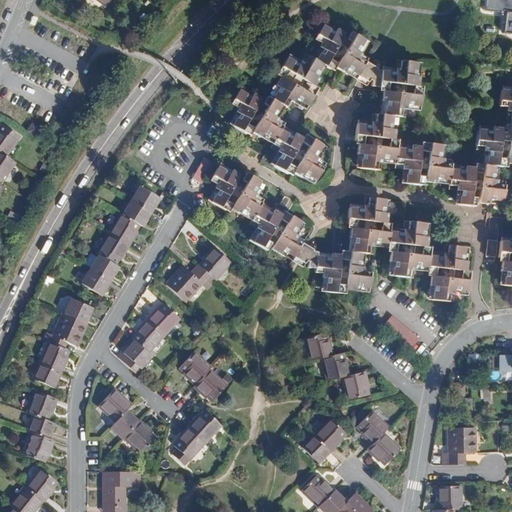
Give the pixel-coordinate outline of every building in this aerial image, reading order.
[(511,0),(484,0),(484,9),(505,12),(503,32),(511,33),(511,0)] [(293,62),(282,55),(275,68),(282,72),(284,68),(308,82),(309,82),(310,82),(315,74),(311,72),(318,61),(327,66),(332,59),(328,56),(336,41),(344,45),(333,64),(343,69),(344,66),(356,73),(364,58),(355,53),(356,50),(355,48),(359,41),(361,37),(347,29),(343,37),(340,35),(342,31),(333,25),(331,27),(321,21),(312,37),(321,42),(319,45),(321,46),(314,58),(304,53),(298,61),(295,59),(293,62)] [(381,68),(379,82),(386,83),(386,79),(416,82),(417,73),(414,72),(416,58),(400,56),(398,66),(395,66),(394,69),(381,68)] [(364,58),(356,73),(366,78),(368,76),(373,67),(375,65),(364,58)] [(368,76),(370,77),(369,81),(379,82),(381,68),(373,67),(368,76)] [(233,86),(225,100),(234,106),(232,110),(234,112),(228,122),(241,129),(245,123),(241,120),(250,105),(258,109),(247,128),(256,133),(257,130),(270,137),(268,141),(276,146),(277,146),(275,149),(277,151),(271,162),(284,170),(288,164),(284,161),(298,136),(288,131),(287,133),(280,128),(275,125),(276,122),(268,117),(270,114),(268,113),(275,101),(282,105),(287,95),(290,97),(292,95),(304,102),(311,89),(304,85),(302,89),(281,77),(277,75),(272,84),(274,86),(268,97),(261,94),(257,100),(254,98),(255,95),(246,90),(245,93),(234,87),(233,86)] [(511,86),(511,89),(498,88),(496,104),(505,105),(505,109),(509,110),(507,123),(503,123),(502,130),(506,131),(502,161),(511,162),(511,86)] [(368,124),(355,123),(353,137),(361,138),(361,134),(391,137),(392,127),(389,127),(391,113),(399,114),(401,103),(405,103),(405,100),(418,102),(420,88),(412,87),(411,91),(383,88),(382,98),(385,98),(383,112),(375,111),(374,121),(369,121),(368,124)] [(482,145),(481,149),(485,149),(483,163),(475,162),(474,171),(470,171),(470,167),(460,166),(460,170),(446,168),(447,163),(439,162),(439,157),(436,157),(438,143),(422,141),(421,150),(425,150),(422,180),(432,181),(432,177),(445,179),(444,183),(454,185),(454,189),(458,190),(456,204),(470,206),(471,197),(467,197),(469,178),(477,180),(475,200),(486,202),(486,199),(499,200),(500,187),(501,184),(490,183),(491,179),(489,179),(491,164),(498,165),(499,157),(494,156),(497,127),(489,126),(488,126),(487,129),(474,127),(472,144),(482,145)] [(33,131),(28,138),(36,144),(41,137),(33,131)] [(316,142),(304,135),(301,141),(304,143),(289,168),(298,174),(300,171),(311,177),(320,163),(311,158),(313,155),(310,153),(316,142)] [(0,136),(0,161),(10,142),(0,136)] [(415,175),(418,145),(407,143),(406,147),(395,146),(395,142),(387,141),(387,145),(358,142),(356,153),(359,153),(358,166),(374,168),(376,158),(380,158),(380,156),(394,157),(393,162),(402,164),(401,168),(404,168),(402,182),(418,184),(419,179),(419,176),(415,175)] [(0,186),(10,168),(0,162),(0,186)] [(213,186),(206,198),(219,206),(223,200),(228,203),(226,205),(235,210),(236,208),(243,212),(250,198),(247,196),(250,192),(247,190),(254,178),(241,170),(236,177),(241,180),(232,195),(224,191),(235,172),(227,167),(225,170),(213,163),(205,176),(213,181),(211,184),(213,186)] [(136,189),(127,203),(147,215),(155,201),(136,189)] [(285,197),(280,195),(275,203),(280,206),(285,197)] [(360,210),(346,208),(344,224),(353,225),(353,220),(382,222),(383,213),(380,212),(381,198),(366,197),(365,208),(360,207),(360,210)] [(266,241),(270,244),(267,248),(276,254),(278,250),(290,257),(298,243),(289,238),(292,233),(290,231),(296,221),(282,213),(277,221),(281,224),(273,238),(265,233),(276,214),(268,209),(266,212),(253,204),(255,201),(250,198),(243,212),(247,214),(245,218),(255,224),(252,228),(255,229),(249,240),(262,248),(266,241)] [(127,203),(118,218),(134,228),(138,230),(147,215),(127,203)] [(116,217),(104,237),(124,249),(133,235),(131,233),(134,228),(118,218),(116,217)] [(351,238),(349,251),(342,250),(341,258),(347,259),(345,276),(336,275),(338,255),(327,254),(327,257),(313,255),(312,267),(312,270),(322,271),(321,276),(325,277),(323,290),(339,291),(340,284),(344,285),(343,288),(353,290),(354,286),(367,287),(369,271),(358,270),(358,266),(356,265),(358,252),(365,253),(367,243),(371,243),(371,241),(384,242),(384,247),(391,248),(392,243),(421,246),(423,237),(418,236),(420,222),(404,221),(402,231),(398,231),(398,233),(385,232),(386,227),(378,226),(378,230),(349,227),(347,238),(351,238)] [(104,237),(92,257),(94,259),(109,268),(113,262),(115,263),(124,249),(104,237)] [(492,257),(494,241),(484,240),(482,256),(492,257)] [(497,242),(494,257),(503,258),(504,253),(511,254),(511,240),(510,241),(510,243),(497,242)] [(298,243),(290,257),(299,263),(301,260),(308,249),(298,243)] [(416,255),(387,252),(386,262),(390,263),(388,276),(404,277),(405,267),(409,268),(410,265),(423,267),(422,272),(431,274),(432,268),(460,271),(461,261),(458,261),(460,247),(444,245),(442,255),(438,255),(438,258),(424,256),(424,252),(417,251),(416,255)] [(209,249),(203,256),(197,263),(198,265),(195,269),(211,283),(214,285),(228,267),(209,249)] [(308,249),(301,260),(305,262),(305,266),(312,267),(313,255),(314,251),(309,250),(308,249)] [(86,273),(105,284),(113,270),(109,268),(94,259),(86,273)] [(511,263),(500,262),(498,273),(501,274),(499,287),(511,289),(511,263)] [(197,287),(204,292),(207,289),(211,283),(195,269),(193,267),(185,277),(178,270),(165,285),(186,301),(195,290),(197,287)] [(86,273),(77,287),(96,299),(105,284),(86,273)] [(455,279),(427,276),(425,287),(429,287),(428,300),(443,302),(445,292),(449,292),(450,289),(462,290),(464,275),(456,275),(455,279)] [(405,294),(383,276),(375,285),(397,303),(405,294)] [(68,302),(61,317),(81,326),(88,311),(68,302)] [(153,309),(142,322),(159,337),(175,319),(160,305),(155,310),(153,309)] [(410,347),(418,337),(390,315),(382,326),(410,347)] [(60,317),(49,337),(42,334),(38,341),(45,344),(59,351),(62,345),(71,350),(83,327),(81,326),(61,317),(60,317)] [(132,335),(128,339),(130,341),(144,353),(159,337),(142,322),(131,334),(132,335)] [(302,335),(308,359),(320,356),(330,353),(326,337),(324,337),(322,331),(302,335)] [(113,357),(131,373),(147,356),(144,353),(130,341),(119,353),(118,352),(113,357)] [(45,344),(35,366),(56,375),(63,360),(61,358),(63,353),(59,351),(45,344)] [(320,356),(326,379),(341,375),(347,373),(343,357),(341,358),(339,351),(330,353),(320,356)] [(511,353),(497,354),(497,373),(511,372),(511,353)] [(182,375),(194,387),(207,372),(209,370),(192,354),(178,369),(183,374),(182,375)] [(35,366),(28,382),(49,391),(56,375),(35,366)] [(341,375),(346,397),(366,393),(365,387),(366,386),(363,369),(347,373),(341,375)] [(193,388),(205,400),(207,399),(211,403),(224,388),(207,372),(194,387),(193,388)] [(463,396),(463,384),(453,384),(453,396),(463,396)] [(98,409),(114,424),(125,413),(129,408),(113,392),(98,409)] [(30,395),(22,417),(29,419),(42,423),(44,417),(46,418),(52,402),(30,395)] [(355,424),(360,428),(358,429),(371,442),(381,431),(387,426),(369,409),(355,424)] [(114,424),(109,429),(122,440),(137,424),(125,413),(114,424)] [(198,417),(187,430),(203,445),(219,428),(205,413),(200,418),(198,417)] [(311,433),(327,449),(339,437),(338,436),(343,431),(328,416),(311,433)] [(29,419),(23,435),(28,436),(45,442),(50,426),(42,423),(29,419)] [(137,424),(122,440),(140,456),(153,441),(148,437),(150,435),(137,424)] [(450,427),(451,452),(444,452),(444,465),(467,464),(467,451),(477,451),(476,426),(450,427)] [(176,451),(171,457),(181,467),(183,467),(203,445),(187,430),(176,442),(178,444),(173,448),(176,451)] [(371,442),(365,447),(377,459),(378,458),(384,463),(398,448),(381,431),(371,442)] [(299,445),(316,461),(327,449),(311,433),(299,445)] [(28,436),(20,459),(40,466),(42,460),(44,460),(50,444),(45,442),(28,436)] [(314,474),(299,489),(316,505),(332,489),(320,477),(318,479),(314,474)] [(40,475),(25,494),(39,505),(41,506),(45,501),(47,502),(58,489),(40,475)] [(100,490),(100,511),(124,511),(124,508),(122,508),(122,490),(137,490),(137,475),(101,475),(101,490),(100,490)] [(438,486),(438,502),(440,503),(440,510),(454,510),(462,511),(461,485),(438,486)] [(332,489),(316,505),(322,511),(333,511),(335,510),(344,501),(332,489)] [(21,491),(6,509),(9,511),(33,511),(39,505),(25,494),(21,491)] [(335,510),(336,511),(368,511),(371,509),(353,492),(344,501),(335,510)]
